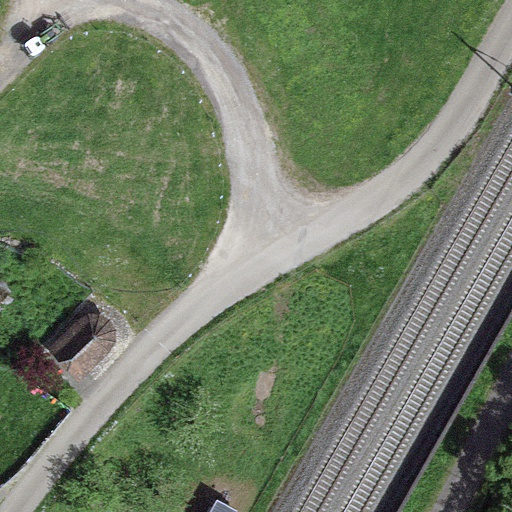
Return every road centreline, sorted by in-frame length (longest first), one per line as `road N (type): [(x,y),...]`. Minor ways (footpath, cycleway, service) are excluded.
road 1 (residential): [(16,511),(163,334),(250,253),(455,122),(511,24)]
road 2 (residential): [(511,383),(444,511)]
